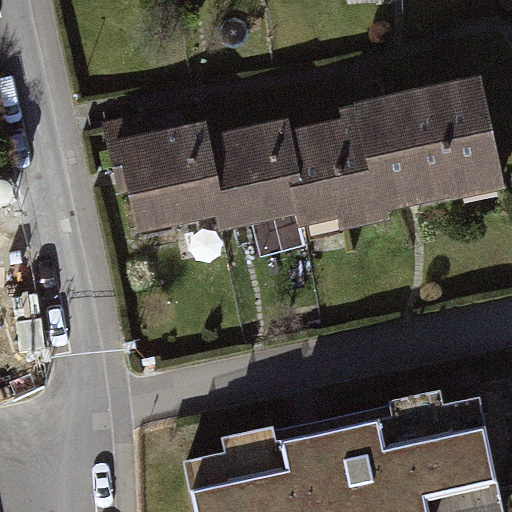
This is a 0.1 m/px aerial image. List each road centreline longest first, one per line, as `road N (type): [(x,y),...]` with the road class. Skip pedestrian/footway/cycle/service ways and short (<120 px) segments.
road 1 (residential): [(95,410),(511,317)]
road 2 (residential): [(16,0),(95,410)]
